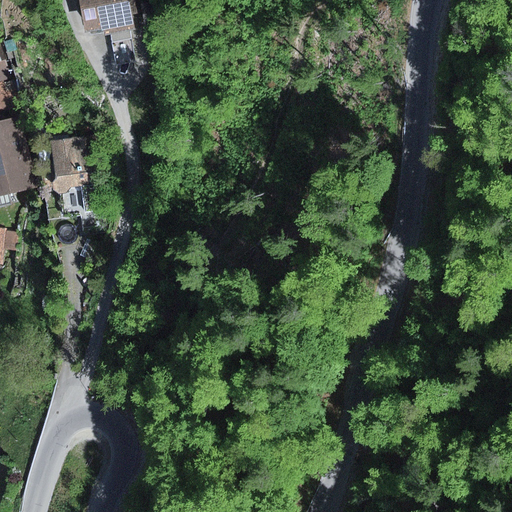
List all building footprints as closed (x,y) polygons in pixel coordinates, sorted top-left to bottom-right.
[(79,0),(85,34),(104,30),(105,36),(112,34),(131,31),(136,30),(130,0),(79,0)] [(158,2),(142,4),(145,25),(161,23),(158,2)] [(136,62),(131,31),(112,34),(117,65),(136,62)] [(1,44),(0,44),(0,81),(11,78),(1,44)] [(14,81),(0,85),(0,110),(21,104),(14,81)] [(21,118),(0,123),(0,195),(38,187),(21,118)] [(97,138),(53,142),(57,178),(54,182),(54,189),(60,194),(67,193),(73,187),(83,186),(85,211),(105,208),(97,138)] [(85,211),(81,211),(83,231),(108,228),(105,208),(85,211)]
